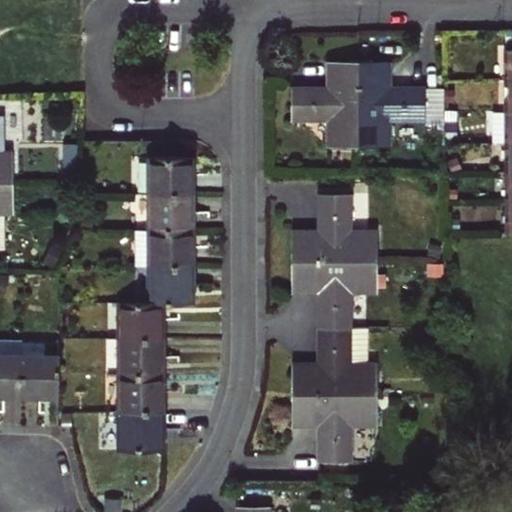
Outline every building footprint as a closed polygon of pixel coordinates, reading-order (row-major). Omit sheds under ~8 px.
[(425,87),(387,88),(387,62),(360,63),(360,146),(390,145),(389,119),(425,119),(425,87)] [(330,147),(360,146),(360,63),(332,64),(332,88),(293,88),(293,121),(330,120),(330,147)] [(0,182),(11,182),(11,153),(3,153),(2,116),(0,115),(0,182)] [(151,194),(192,194),(193,157),(151,156),(151,194)] [(11,182),(0,182),(0,249),(3,249),(2,212),(12,212),(11,182)] [(151,231),(192,230),(192,194),(151,194),(151,231)] [(318,232),(292,233),(292,261),(375,260),(375,231),(349,232),(349,195),(317,194),(318,232)] [(150,267),(192,267),(192,230),(151,231),(136,231),(136,267),(150,267)] [(375,260),(292,261),(293,288),(318,288),(318,328),(350,328),(349,290),(375,290),(375,260)] [(165,302),(192,302),(192,267),(150,267),(150,301),(165,302)] [(120,339),(164,339),(165,302),(150,301),(121,301),(120,339)] [(350,328),(318,328),(318,366),(293,366),(293,395),(375,394),(375,364),(350,365),(350,328)] [(120,375),(164,375),(164,339),(120,339),(120,375)] [(22,340),(0,340),(0,356),(22,357),(22,340)] [(0,356),(0,392),(21,393),(22,357),(0,356)] [(22,357),(21,393),(58,394),(59,357),(22,357)] [(164,411),(164,375),(120,375),(120,411),(164,411)] [(375,394),(293,395),(294,421),(319,421),(319,460),(351,460),(350,424),(376,423),(375,394)] [(163,449),(164,411),(120,411),(120,449),(163,449)]
